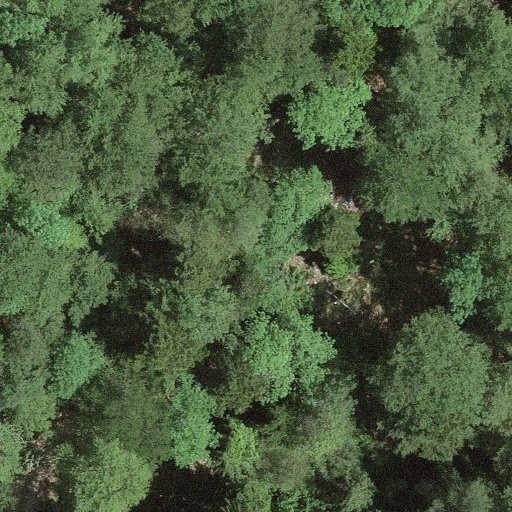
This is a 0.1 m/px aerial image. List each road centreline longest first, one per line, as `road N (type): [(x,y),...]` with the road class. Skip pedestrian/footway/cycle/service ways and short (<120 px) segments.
road 1 (track): [(335,0),(86,511)]
road 2 (track): [(207,0),(30,511)]
